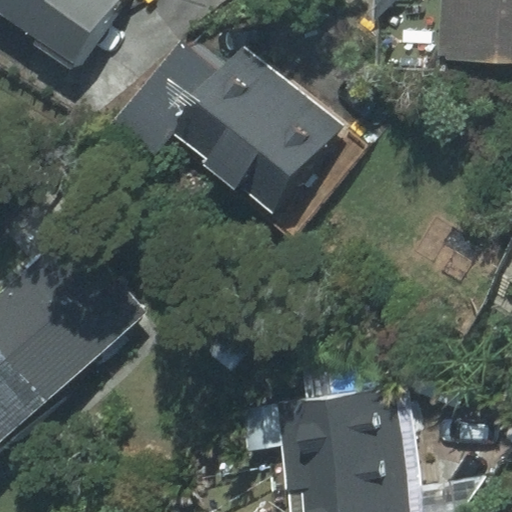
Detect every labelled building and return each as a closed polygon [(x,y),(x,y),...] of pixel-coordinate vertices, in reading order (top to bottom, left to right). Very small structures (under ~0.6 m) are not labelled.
[(0,0),(0,4),(111,67),(149,0),(0,0)] [(511,0),(478,0),(477,40),(511,41),(511,0)] [(221,88),(340,159),(371,107),(252,36),(221,88)] [(0,300),(0,306),(85,386),(168,298),(80,215),(0,300)] [(0,476),(85,386),(0,306),(0,476)] [(436,511),(416,382),(327,396),(262,406),(278,511),(436,511)]
